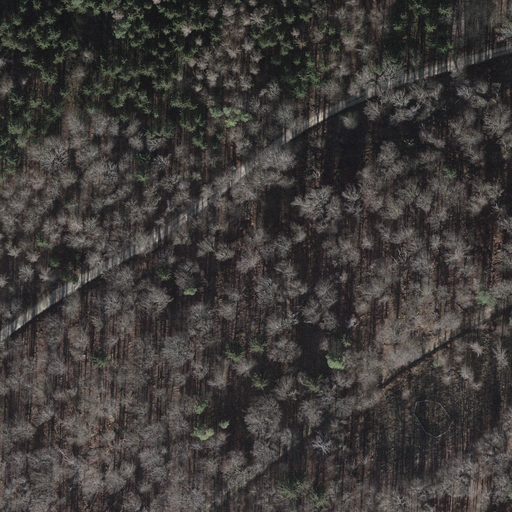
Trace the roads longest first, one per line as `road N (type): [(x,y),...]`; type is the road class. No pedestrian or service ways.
road 1 (track): [(511,49),(388,84),(300,128),(0,336)]
road 2 (track): [(511,300),(483,310),(342,402),(204,511)]
